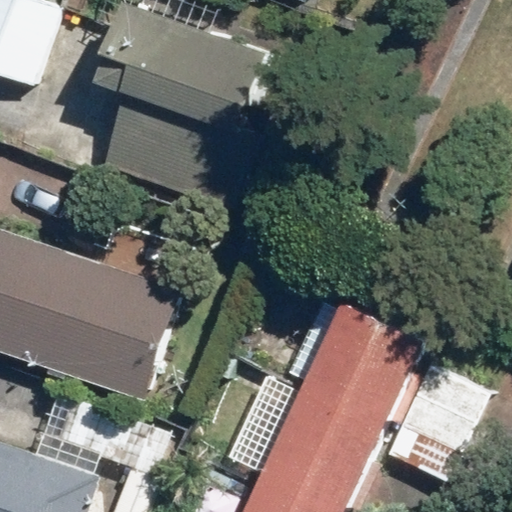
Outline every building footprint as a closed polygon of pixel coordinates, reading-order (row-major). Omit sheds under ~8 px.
[(71,8),(48,0),(0,0),(0,68),(44,84),(71,8)] [(269,79),(195,41),(142,144),(216,183),(269,79)] [(191,288),(0,220),(0,345),(152,399),(191,288)] [(354,511),(439,336),(357,296),(253,511),(354,511)] [(67,387),(50,436),(139,467),(123,511),(156,511),(185,428),(67,387)] [(0,511),(92,511),(105,473),(0,438),(0,511)]
